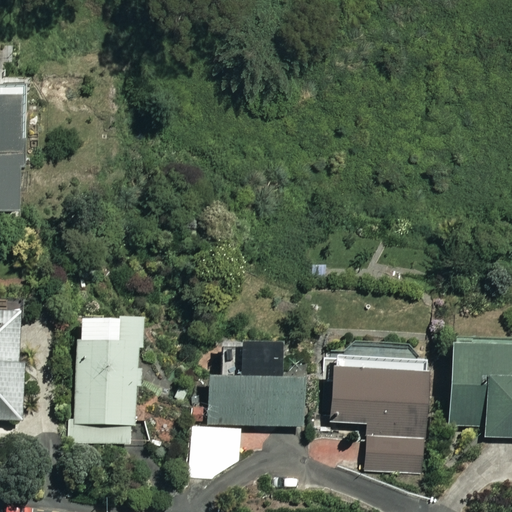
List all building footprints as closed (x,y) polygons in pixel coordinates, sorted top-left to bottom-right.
[(32,80),(0,78),(0,221),(26,222),(32,80)] [(23,424),(29,318),(0,316),(0,440),(8,441),(9,424),(23,424)] [(137,452),(149,333),(88,327),(75,446),(137,452)] [(305,435),(307,388),(293,388),(295,352),(227,350),(226,386),(211,385),(209,432),(305,435)] [(487,445),(511,446),(511,357),(458,355),(455,426),(488,428),(487,445)] [(367,428),(366,474),(423,475),(425,430),(435,430),(436,380),(336,377),(335,427),(367,428)]
